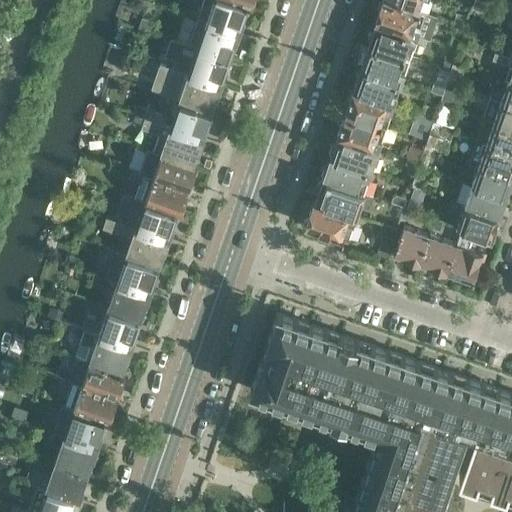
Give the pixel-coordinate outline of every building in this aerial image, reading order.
[(203,0),(198,16),(202,17),(206,19),(240,31),(243,23),(246,20),(246,16),(249,7),(251,7),(252,4),(240,0),(203,0)] [(379,12),(376,21),(377,22),(411,33),(417,35),(428,38),(436,14),(427,11),(395,0),(383,0),(380,2),(378,9),(379,12)] [(395,0),(427,11),(430,0),(395,0)] [(478,0),(473,0),(471,7),(481,11),(484,2),(478,0)] [(457,13),(455,21),(465,24),(467,16),(457,13)] [(141,16),(138,26),(146,29),(149,19),(141,16)] [(198,16),(189,43),(196,46),(199,46),(231,57),(234,54),(234,50),(240,31),(206,19),(202,17),(198,16)] [(371,33),(369,38),(371,41),(369,44),(403,56),(410,58),(417,35),(411,33),(377,22),(374,31),(371,33)] [(459,40),(451,37),(448,45),(457,48),(459,40)] [(511,45),(498,41),(495,50),(511,56),(511,45)] [(166,55),(163,64),(187,72),(189,73),(222,85),(225,77),(228,73),(227,69),(231,57),(199,46),(196,46),(189,43),(183,60),(166,55)] [(365,56),(362,67),(395,78),(398,79),(401,80),(402,80),(410,58),(403,56),(369,44),(369,46),(366,47),(364,53),(365,56)] [(451,65),(457,48),(448,45),(441,67),(449,70),(451,65)] [(511,56),(495,50),(492,59),(511,65),(511,68),(509,78),(511,79),(511,56)] [(158,62),(150,88),(178,99),(213,111),(216,108),(215,103),(222,85),(189,73),(187,72),(163,64),(158,62)] [(451,65),(449,70),(446,80),(456,84),(462,68),(451,65)] [(358,78),(355,88),(388,99),(395,101),(402,81),(401,80),(398,79),(395,78),(362,67),(361,68),(358,70),(356,75),(358,78)] [(436,77),(431,90),(441,94),(446,80),(436,77)] [(496,88),(493,96),(501,99),(511,102),(511,79),(509,78),(506,87),(496,88)] [(441,94),(439,101),(450,104),(456,84),(446,80),(441,94)] [(347,99),(345,105),(346,108),(345,111),(380,123),(387,125),(395,101),(388,99),(355,88),(354,88),(353,88),(350,98),(347,99)] [(493,96),(486,117),(494,120),(511,126),(511,102),(501,99),(493,96)] [(169,125),(169,126),(171,126),(204,137),(206,130),(209,127),(209,122),(213,111),(178,99),(169,125)] [(436,108),(431,122),(441,125),(442,121),(453,125),(459,107),(450,104),(439,101),(436,108)] [(421,112),(433,116),(436,108),(424,104),(421,112)] [(426,138),(433,116),(421,112),(416,110),(409,132),(426,138)] [(148,118),(164,124),(166,116),(151,111),(148,118)] [(341,123),(338,133),(339,134),(373,145),(379,147),(387,125),(380,123),(345,111),(345,113),(342,114),(340,120),(341,123)] [(137,115),(135,121),(142,123),(141,126),(159,132),(153,149),(160,151),(161,151),(195,163),(197,156),(200,154),(201,151),(200,148),(204,137),(171,126),(169,126),(144,117),(137,115)] [(486,117),(479,138),(511,149),(511,126),(494,120),(486,117)] [(431,122),(424,143),(434,146),(441,125),(431,122)] [(333,144),(331,150),(332,153),(331,156),(365,166),(372,168),(379,147),(373,145),(339,134),(335,143),(333,144)] [(474,150),(471,160),(479,162),(511,173),(511,149),(479,138),(474,150)] [(424,143),(417,166),(426,169),(434,146),(424,143)] [(406,156),(419,160),(422,150),(409,145),(406,156)] [(148,147),(139,171),(153,176),(188,188),(196,165),(195,164),(195,163),(161,151),(160,151),(153,149),(148,147)] [(324,170),(322,176),(323,178),(323,179),(357,190),(364,192),(372,168),(365,166),(331,156),(327,169),(324,170)] [(416,167),(419,160),(406,156),(404,163),(416,167)] [(511,173),(479,162),(472,184),(505,195),(509,185),(511,183),(511,173)] [(133,169),(131,177),(141,181),(136,196),(143,199),(163,206),(180,212),(188,188),(153,176),(139,171),(133,169)] [(410,186),(419,189),(422,180),(413,176),(410,186)] [(318,193),(316,199),(350,211),(357,214),(364,192),(357,190),(323,179),(322,182),(319,184),(317,190),(318,193)] [(472,184),(465,205),(498,216),(501,205),(505,204),(507,198),(505,195),(472,184)] [(419,189),(410,186),(405,200),(415,203),(419,189)] [(391,201),(403,205),(406,196),(400,194),(392,196),(391,201)] [(136,196),(126,223),(134,226),(170,238),(174,227),(176,223),(176,219),(177,215),(179,215),(180,212),(163,206),(143,199),(136,196)] [(308,218),(305,221),(309,227),(312,225),(349,237),(357,214),(350,211),(316,199),(316,200),(315,200),(308,218)] [(461,216),(458,225),(463,226),(489,235),(489,238),(490,238),(494,226),(498,225),(500,219),(498,216),(465,205),(461,216)] [(412,209),(403,207),(399,217),(408,220),(412,209)] [(103,215),(99,225),(131,237),(127,240),(124,250),(125,253),(128,253),(160,265),(164,254),(167,251),(167,246),(170,238),(134,226),(126,223),(103,215)] [(443,220),(434,217),(431,228),(440,231),(443,220)] [(396,228),(384,224),(382,224),(379,233),(383,234),(378,252),(389,256),(397,229),(396,228)] [(404,224),(393,253),(404,256),(404,258),(406,259),(408,262),(415,264),(419,263),(429,232),(404,224)] [(461,226),(455,242),(445,272),(446,272),(447,271),(474,280),(475,275),(478,275),(480,269),(478,266),(483,251),(469,246),(475,230),(461,226)] [(429,232),(419,263),(421,264),(422,262),(429,265),(429,266),(432,267),(433,270),(441,273),(444,271),(445,272),(455,242),(429,232)] [(114,249),(105,275),(111,277),(116,279),(119,280),(152,291),(155,282),(157,274),(158,268),(160,265),(128,253),(125,253),(114,249)] [(71,256),(68,263),(78,266),(80,259),(71,256)] [(95,271),(92,280),(113,288),(107,306),(141,318),(145,309),(148,306),(148,301),(152,291),(119,280),(116,279),(111,277),(105,275),(95,271)] [(102,321),(98,333),(133,345),(137,335),(139,331),(138,326),(140,321),(141,318),(107,306),(102,321)] [(52,307),(49,315),(61,319),(64,311),(52,307)] [(440,511),(438,511),(459,452),(465,454),(458,474),(476,480),(478,472),(491,476),(488,485),(505,490),(508,482),(511,483),(511,391),(493,384),(418,359),(371,343),(348,335),(327,328),(305,321),(291,316),(277,311),(251,388),(329,415),(329,413),(348,420),(348,421),(377,431),(354,499),(346,497),(341,511),(440,511)] [(52,327),(51,318),(47,318),(43,319),(44,328),(52,327)] [(83,328),(74,353),(79,354),(124,371),(124,369),(127,362),(130,358),(130,354),(133,345),(98,333),(83,328)] [(75,366),(70,380),(74,381),(82,384),(118,396),(127,370),(124,369),(124,371),(79,354),(75,366)] [(33,392),(37,384),(26,380),(23,388),(33,392)] [(74,381),(67,403),(108,417),(107,420),(110,421),(118,396),(82,384),(74,381)] [(64,402),(54,430),(63,433),(97,445),(100,435),(102,433),(103,431),(103,429),(102,427),(105,419),(107,420),(108,417),(67,403),(64,402)] [(27,407),(17,404),(13,415),(24,418),(27,407)] [(6,433),(3,442),(22,449),(25,439),(6,433)] [(63,433),(54,460),(87,471),(88,469),(90,468),(91,466),(91,464),(90,461),(93,455),(97,445),(63,433)] [(28,468),(24,479),(45,487),(79,498),(83,487),(85,485),(85,481),(84,479),(87,471),(54,460),(50,473),(42,470),(41,472),(28,468)] [(24,479),(22,487),(32,490),(25,510),(32,511),(72,511),(74,508),(75,508),(79,498),(45,487),(24,479)]
